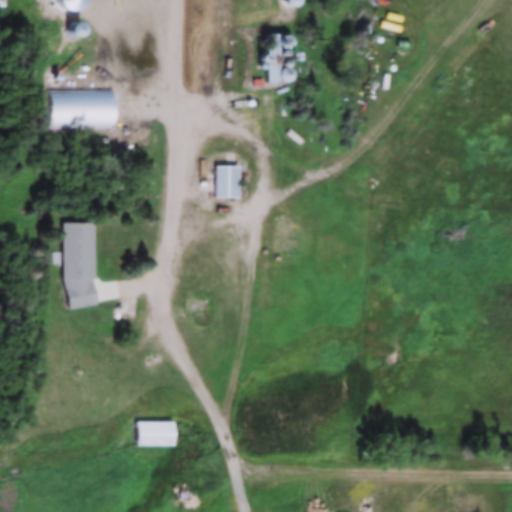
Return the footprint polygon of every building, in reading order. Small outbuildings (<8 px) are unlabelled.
[(46,127),(108,126),(107,87),(46,88),(46,127)] [(210,165),(209,197),(234,197),(234,165),(210,165)] [(59,222),(61,306),(92,305),(91,222),(59,222)] [(175,420),(135,420),(135,444),(175,444),(175,420)] [(16,478),(0,477),(0,508),(16,509),(16,478)]
